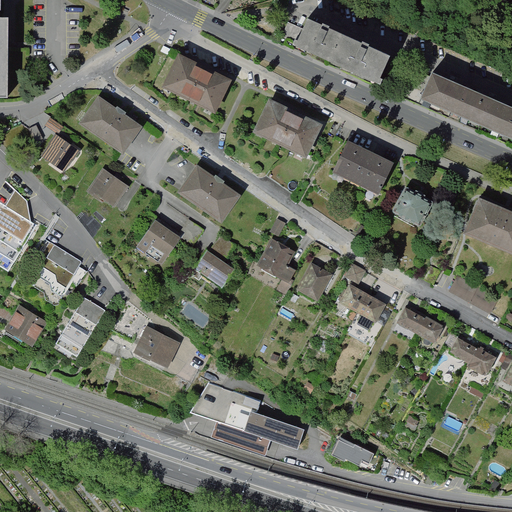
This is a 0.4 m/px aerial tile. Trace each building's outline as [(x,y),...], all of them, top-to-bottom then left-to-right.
[(0,0),(0,97),(7,97),(8,50),(8,43),(8,18),(0,17),(0,9),(1,10),(1,0),(0,0)] [(311,16),(299,42),(383,82),(395,56),(311,16)] [(234,79),(181,52),(164,86),(217,112),(234,79)] [(419,96),(511,137),(511,107),(430,71),(419,96)] [(98,97),(79,125),(125,155),(143,127),(98,97)] [(326,123),(272,98),(256,132),(310,158),(326,123)] [(64,127),(51,117),(45,125),(59,135),(60,133),(64,127)] [(37,125),(29,128),(29,130),(35,142),(43,139),(37,125)] [(54,136),(41,156),(50,162),(64,172),(72,160),(72,161),(79,151),(56,134),(54,136)] [(351,140),(336,171),(382,194),(398,163),(351,140)] [(199,162),(179,189),(224,220),(243,192),(199,162)] [(103,166),(89,186),(116,204),(130,184),(103,166)] [(409,189),(397,211),(424,226),(436,203),(409,189)] [(511,208),(483,196),(467,231),(511,250),(511,208)] [(0,265),(8,270),(37,224),(31,221),(7,206),(0,201),(0,265)] [(157,215),(137,243),(163,261),(181,235),(194,244),(205,229),(189,217),(179,231),(157,215)] [(278,216),(271,229),(279,233),(286,220),(278,216)] [(208,247),(195,267),(223,286),(236,266),(226,259),(237,244),(221,233),(211,249),(208,247)] [(273,236),(258,262),(289,280),(296,268),(288,264),(297,249),(273,236)] [(82,261),(50,242),(26,282),(44,293),(45,300),(54,305),(56,303),(79,267),(82,261)] [(312,260),(297,286),(319,298),(334,272),(312,260)] [(352,261),(345,274),(360,282),(367,269),(352,261)] [(456,279),(449,291),(490,314),(497,302),(456,279)] [(350,280),(340,299),(378,319),(388,301),(395,305),(401,293),(393,289),(387,300),(350,280)] [(85,299),(56,343),(77,356),(105,311),(85,299)] [(407,302),(398,320),(435,340),(445,323),(407,302)] [(18,307),(4,331),(31,346),(45,322),(18,307)] [(146,327),(134,352),(169,369),(181,344),(146,327)] [(460,334),(453,349),(472,359),(470,364),(489,374),(499,354),(460,334)] [(218,418),(244,427),(251,409),(256,411),(261,399),(210,381),(192,409),(218,418)] [(304,427),(256,411),(251,409),(244,427),(218,418),(212,434),(265,452),(272,437),(298,446),(304,427)] [(342,435),(334,450),(346,457),(347,455),(361,463),(364,456),(371,460),(375,451),(342,435)]
